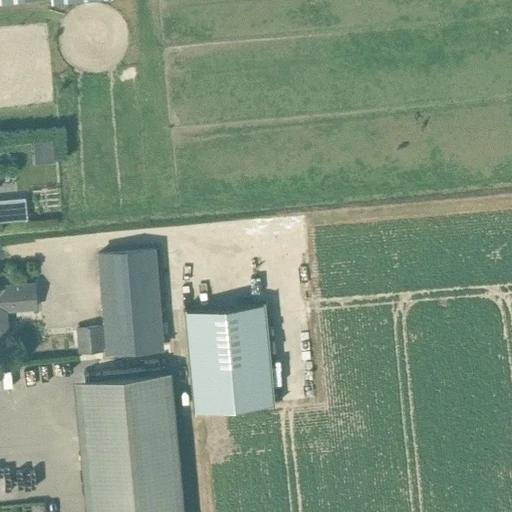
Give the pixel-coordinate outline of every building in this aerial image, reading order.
[(0,220),(10,220),(10,211),(9,199),(2,199),(0,199),(0,220)] [(104,351),(162,346),(154,248),(96,253),(104,351)] [(0,332),(4,332),(2,310),(34,307),(32,283),(7,285),(7,288),(0,288),(0,332)] [(192,410),(272,402),(263,302),(183,309),(192,410)] [(77,353),(99,351),(98,325),(75,327),(77,353)] [(181,511),(168,371),(93,378),(105,511),(181,511)]
